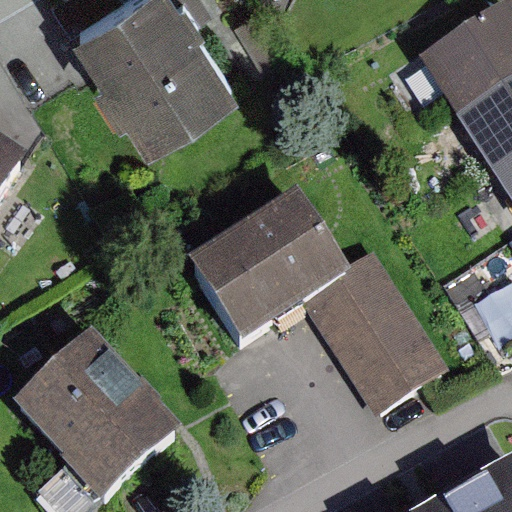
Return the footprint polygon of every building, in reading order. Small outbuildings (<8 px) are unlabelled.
[(177,0),(118,0),(65,34),(136,146),(232,85),(177,0)] [(511,23),(509,19),(421,77),(511,217),(511,23)] [(0,204),(18,177),(0,164),(0,204)] [(291,216),(185,285),(238,367),(312,320),(381,424),(451,379),(378,267),(340,292),(291,216)] [(511,294),(479,312),(501,353),(511,347),(511,294)] [(88,349),(9,422),(93,511),(104,511),(177,445),(88,349)] [(511,511),(511,473),(442,511),(511,511)]
